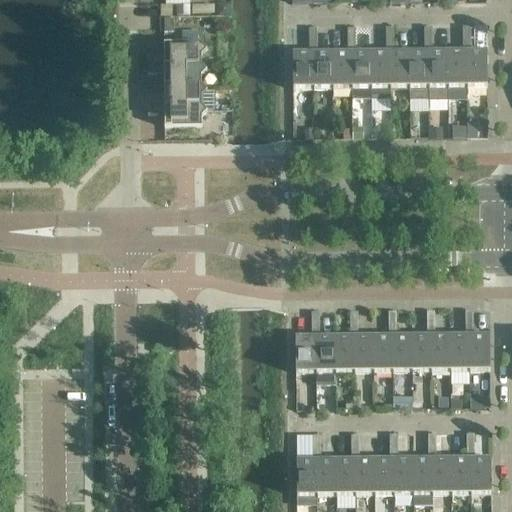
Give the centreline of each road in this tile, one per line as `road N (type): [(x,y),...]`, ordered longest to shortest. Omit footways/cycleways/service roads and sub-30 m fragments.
road 1 (tertiary): [(127,242),(199,244),(288,265),(511,266)]
road 2 (tertiary): [(511,196),(258,198),(199,215),(129,219)]
road 3 (tertiary): [(127,511),(127,242)]
road 4 (residential): [(289,17),(511,16)]
road 5 (residential): [(129,219),(131,0)]
road 6 (residential): [(511,423),(293,424)]
road 7 (unclassified): [(54,511),(52,381)]
road 8 (unclassified): [(129,219),(0,223)]
road 9 (unclassified): [(0,239),(127,242)]
